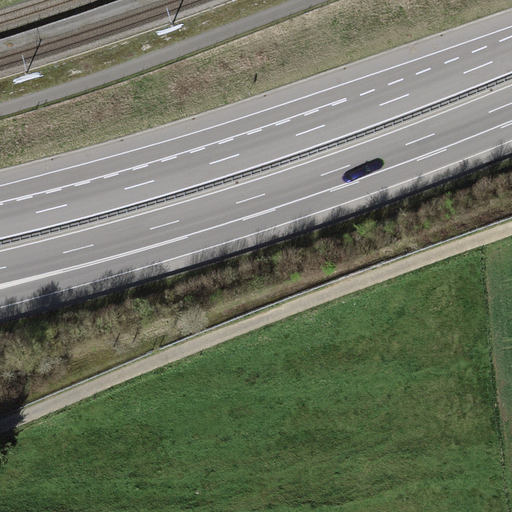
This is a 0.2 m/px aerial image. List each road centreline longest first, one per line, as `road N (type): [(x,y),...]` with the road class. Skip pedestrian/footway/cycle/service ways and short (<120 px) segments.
road 1 (track): [(511,229),(0,425)]
road 2 (motorway): [(511,55),(236,156),(0,221)]
road 3 (motorway): [(194,217),(511,102)]
road 4 (motorway): [(0,294),(115,263),(194,217)]
road 5 (motorway): [(0,269),(194,217)]
